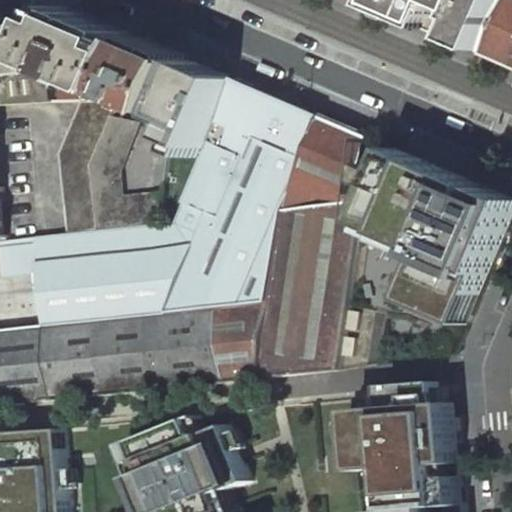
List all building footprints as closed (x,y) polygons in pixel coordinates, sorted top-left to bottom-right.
[(28,0),(0,0),(0,12),(20,21),(28,0)] [(511,0),(386,0),(384,5),(448,32),(493,52),(511,4),(511,0)] [(511,4),(493,52),(511,60),(511,4)] [(0,33),(0,104),(54,102),(50,67),(64,65),(76,70),(75,72),(96,81),(97,79),(125,92),(147,40),(69,7),(60,27),(0,33)] [(197,62),(147,40),(125,92),(175,113),(183,93),(197,62)] [(240,80),(197,62),(183,93),(226,111),(240,80)] [(49,326),(273,303),(288,207),(326,117),(240,80),(226,111),(178,222),(161,224),(100,231),(38,238),(42,272),(49,326)] [(121,100),(85,101),(63,154),(71,234),(100,231),(93,165),(114,117),(121,100)] [(49,326),(0,330),(0,405),(341,369),(347,324),(364,202),(367,202),(367,197),(370,179),(372,163),(375,138),(326,117),(288,207),(273,303),(49,326)] [(142,123),(114,117),(93,165),(100,231),(161,224),(165,193),(126,197),(123,172),(142,123)] [(511,196),(402,149),(392,172),(386,187),(373,217),(373,222),(399,233),(390,253),(427,269),(415,295),(468,318),(479,292),(485,294),(511,231),(511,196)] [(392,172),(372,163),(370,179),(386,187),(392,172)] [(5,241),(4,242),(8,276),(42,272),(38,238),(5,241)] [(445,393),(359,399),(368,511),(468,511),(460,403),(446,404),(445,393)] [(204,414),(195,418),(203,436),(212,432),(204,414)] [(256,481),(233,424),(212,432),(203,436),(195,418),(139,441),(147,459),(138,463),(157,511),(233,511),(226,493),(256,481)] [(75,511),(70,428),(0,432),(0,511),(75,511)] [(130,444),(138,463),(147,459),(139,441),(130,444)]
